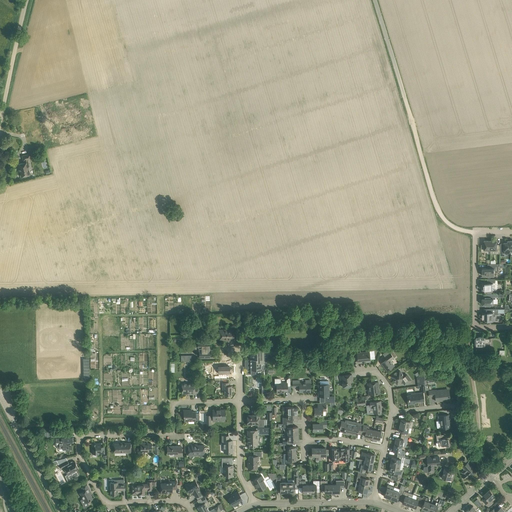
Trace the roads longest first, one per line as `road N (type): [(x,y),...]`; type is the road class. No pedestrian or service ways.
road 1 (residential): [(191,511),(178,500),(107,501),(79,440),(166,434),(178,402),(238,401)]
road 2 (track): [(475,231),(444,221),(374,0)]
road 3 (track): [(160,424),(16,428)]
road 4 (residential): [(511,327),(475,327),(475,231)]
road 5 (unclassified): [(0,128),(27,0)]
road 6 (unclassified): [(62,511),(0,397)]
